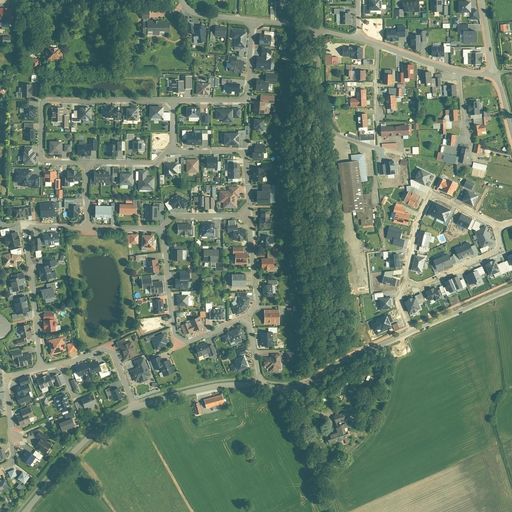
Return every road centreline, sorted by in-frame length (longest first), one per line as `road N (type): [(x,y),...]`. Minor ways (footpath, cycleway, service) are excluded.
road 1 (track): [(299,386),(315,245),(311,142),(322,100)]
road 2 (residential): [(88,163),(43,159),(46,100),(173,102)]
road 3 (residential): [(91,227),(32,227),(26,234),(40,369)]
road 4 (residential): [(247,318),(188,342),(177,337),(161,229)]
road 5 (residential): [(498,226),(432,195),(404,282)]
road 6 (residential): [(411,332),(299,386),(261,386)]
road 7 (residential): [(134,406),(80,445),(25,511)]
road 8 (residential): [(173,102),(242,99),(253,21)]
road 9 (residential): [(249,215),(243,153),(170,149)]
road 10 (residential): [(134,406),(105,350),(40,369)]
road 11 (residential): [(261,386),(221,386),(134,406)]
road 12 (residential): [(498,226),(497,250),(422,284),(404,282)]
road 13 (unknown): [(280,388),(326,451),(340,454),(362,433)]
